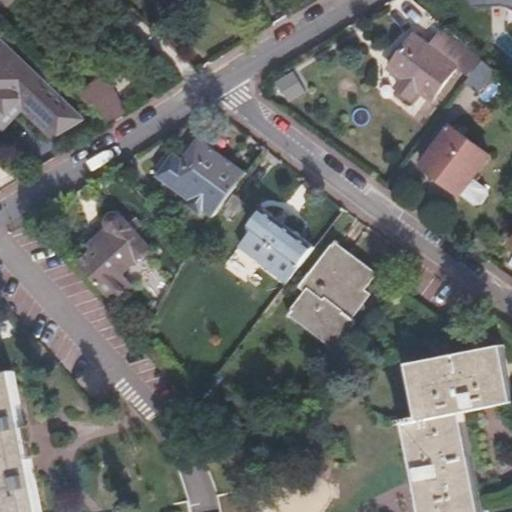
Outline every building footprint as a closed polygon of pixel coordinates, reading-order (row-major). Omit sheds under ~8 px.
[(479,60),(454,39),(445,51),(431,41),(414,28),(401,45),(397,42),(387,55),(391,59),(385,67),(399,78),(414,88),(426,97),(449,66),(465,78),(479,60)] [(445,51),(454,39),(441,28),(431,41),(445,51)] [(2,44),(0,45),(0,123),(22,101),(55,132),(77,119),(2,44)] [(465,78),(462,82),(473,90),(489,69),(479,60),(465,78)] [(276,81),(289,103),(308,93),(295,71),(276,81)] [(406,99),(414,88),(399,78),(392,88),(406,99)] [(101,101),(90,111),(106,127),(120,118),(101,101)] [(457,135),(428,172),(458,195),(487,158),(457,135)] [(200,207),(210,215),(242,172),(196,137),(179,157),(170,150),(154,170),(185,196),(181,200),(196,212),(200,207)] [(478,208),(493,192),(482,182),(467,198),(478,208)] [(286,261),(298,271),(316,248),(261,205),(246,224),(289,257),(286,261)] [(71,258),(106,296),(124,279),(119,274),(145,248),(116,216),(110,214),(106,213),(101,216),(99,218),(98,221),(99,226),(101,230),(89,241),(71,258)] [(315,290),(295,316),(340,350),(362,320),(357,317),(376,292),(369,288),(381,272),(343,243),(320,273),(316,271),(306,284),(315,290)] [(422,511),(482,511),(476,483),(462,412),(511,402),(511,383),(505,349),(411,365),(421,419),(405,422),(419,492),(422,511)] [(0,511),(38,511),(11,367),(0,369),(0,511)] [(221,511),(239,511),(235,495),(219,498),(221,511)]
